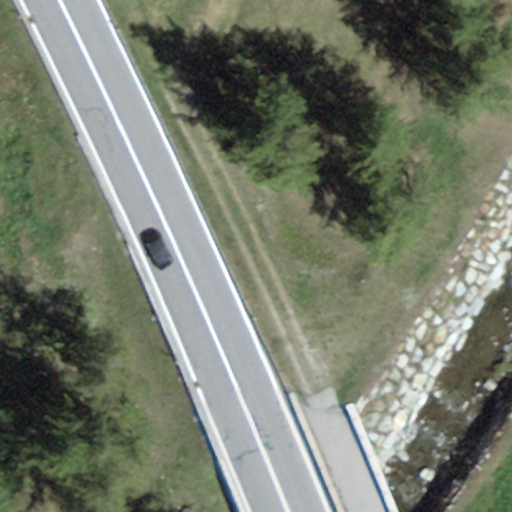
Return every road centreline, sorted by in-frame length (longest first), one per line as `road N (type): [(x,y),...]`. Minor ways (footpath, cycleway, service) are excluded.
road 1 (primary): [(56,0),(137,159),(287,511)]
road 2 (track): [(318,404),(171,85)]
